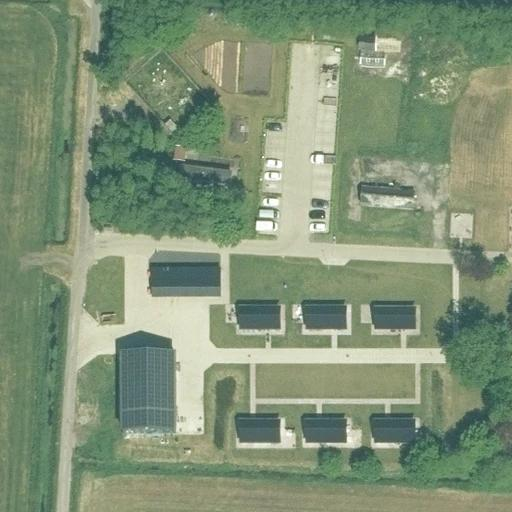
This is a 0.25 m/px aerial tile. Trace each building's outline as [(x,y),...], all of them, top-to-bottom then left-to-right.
[(352,116),(353,83),(320,82),(319,115),(352,116)] [(172,137),(178,131),(170,123),(165,128),(172,137)] [(175,156),(189,157),(191,143),(176,142),(175,156)] [(304,210),(322,208),(321,196),(303,198),(304,210)] [(451,215),(451,247),(504,247),(504,215),(451,215)] [(152,273),(152,297),(221,297),(221,273),(152,273)] [(279,311),(240,311),(240,332),(279,332),(279,311)] [(346,311),(307,311),(306,332),(346,332),(346,311)] [(376,312),(376,332),(414,332),(414,312),(376,312)] [(122,437),(175,436),(175,355),(148,355),(148,349),(136,349),(136,355),(122,355),(122,437)] [(280,445),(279,425),(241,425),(241,445),(280,445)] [(346,445),(346,425),(307,425),(307,445),(346,445)] [(414,425),(375,425),(375,445),(414,445),(414,425)]
